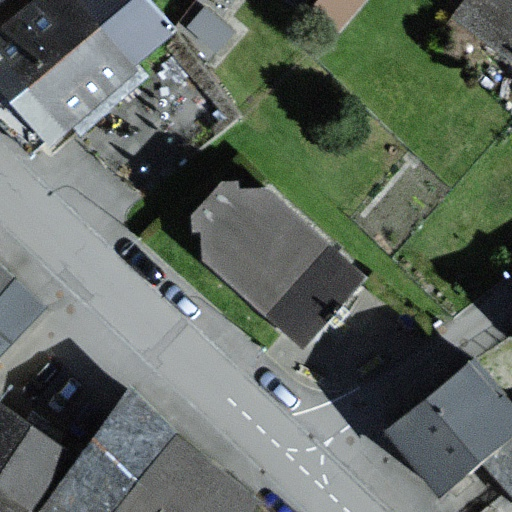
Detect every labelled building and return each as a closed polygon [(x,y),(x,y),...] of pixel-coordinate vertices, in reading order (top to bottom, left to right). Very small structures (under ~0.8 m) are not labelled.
[(0,0),(0,19),(23,0),(0,0)] [(49,0),(0,41),(0,69),(60,141),(182,38),(149,0),(75,0),(74,1),(72,0),(49,0)] [(314,0),(343,19),(355,0),(314,0)] [(511,0),(479,0),(471,12),(511,42),(511,0)] [(235,178),(195,221),(226,249),(217,259),(288,323),(306,340),(366,274),(276,193),(265,205),(235,178)] [(0,256),(0,304),(24,277),(0,256)] [(0,360),(51,300),(24,277),(0,304),(0,360)] [(511,393),(485,363),(408,432),(457,487),(494,454),(511,474),(511,393)] [(54,510),(56,511),(122,511),(187,431),(144,397),(54,510)] [(34,511),(75,449),(1,402),(0,403),(0,510),(3,511),(34,511)] [(257,511),(269,497),(187,431),(122,511),(257,511)]
